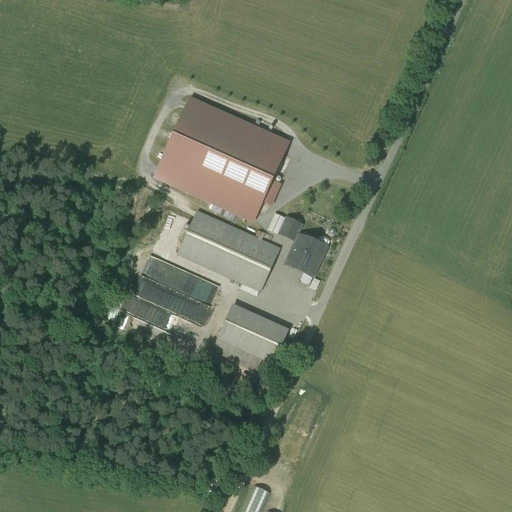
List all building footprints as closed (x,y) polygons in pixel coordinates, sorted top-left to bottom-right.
[(272,183),(288,147),(189,102),(155,177),(255,222),(263,203),(272,183)] [(272,183),(263,203),(271,207),(280,186),(272,183)] [(280,250),(197,213),(178,256),(260,293),(280,250)] [(275,216),(269,230),(278,234),(284,220),(275,216)] [(287,220),(280,236),(294,242),(301,226),(287,220)] [(306,239),(304,243),(315,248),(317,244),(318,242),(307,237),(306,239)] [(318,242),(317,244),(327,249),(329,243),(328,241),(322,238),(320,239),(318,242)] [(298,240),(286,264),(299,270),(304,273),(303,275),(312,279),(327,249),(317,244),(315,248),(304,243),(298,240)] [(135,274),(158,282),(165,262),(142,254),(135,274)] [(312,279),(303,275),(300,282),(301,284),(307,287),(309,286),(312,279)] [(141,278),(133,296),(202,326),(210,308),(141,278)] [(205,295),(218,298),(221,286),(208,283),(205,295)] [(286,337),(230,312),(218,340),(273,365),(286,337)]
